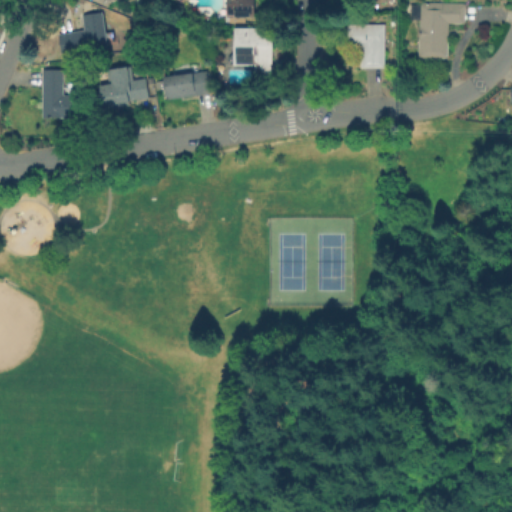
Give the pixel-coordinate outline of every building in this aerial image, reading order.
[(253,0),(253,19),(226,19),(226,0),(253,0)] [(464,5),(463,24),(447,24),(446,59),(418,58),(419,4),(464,5)] [(106,49),(60,56),(57,36),(82,32),(80,17),(101,14),(106,49)] [(383,26),(383,69),(360,69),(360,49),(347,49),(347,26),(383,26)] [(270,52),(270,76),(254,79),(253,66),(231,67),(230,51),(232,31),(270,31),(270,52)] [(129,69),(131,83),(144,81),(147,101),(128,103),(128,108),(102,112),(99,88),(107,87),(105,73),(129,69)] [(74,97),(75,119),(41,119),(41,71),(62,71),(62,97),(74,97)] [(207,96),(165,102),(161,80),(204,74),(207,96)]
